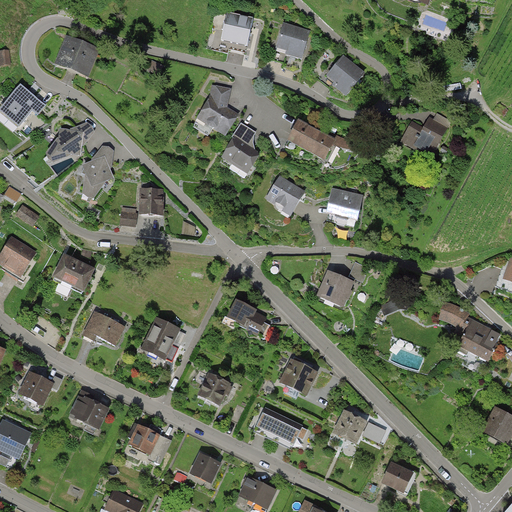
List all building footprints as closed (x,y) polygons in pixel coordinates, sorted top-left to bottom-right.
[(212,28),(207,50),(229,55),(230,50),(247,54),(255,21),(228,15),(224,31),(212,28)] [(311,33),(284,25),(279,42),(273,40),(267,60),(285,65),(287,58),(302,62),(311,33)] [(67,37),(55,67),(89,80),(101,51),(67,37)] [(11,66),(10,51),(0,51),(0,64),(0,68),(11,66)] [(366,75),(344,57),(337,65),(332,61),(317,79),(332,91),(334,88),(347,99),(366,75)] [(213,86),(210,99),(197,121),(226,139),(240,116),(228,109),(232,90),(213,86)] [(21,87),(0,111),(0,114),(20,131),(33,115),(39,120),(48,109),(21,87)] [(509,111),(499,105),(495,111),(505,117),(509,111)] [(412,123),(401,143),(432,160),(449,129),(430,119),(424,129),(412,123)] [(58,140),(46,156),(49,162),(54,166),(72,158),(72,157),(81,159),(83,148),(95,134),(93,128),(88,124),(71,131),(71,132),(60,131),(59,140),(58,140)] [(257,134),(242,124),(232,140),(233,141),(222,160),(249,176),(260,158),(259,153),(255,151),(254,144),(255,136),(257,134)] [(299,124),(289,144),(326,163),(334,146),(338,138),(328,133),(326,137),(299,124)] [(343,140),(338,138),(334,146),(340,149),(347,151),(355,152),(362,151),(361,141),(354,142),(349,141),(343,140)] [(46,154),(36,145),(11,164),(39,188),(58,176),(43,159),(46,154)] [(85,177),(83,196),(88,200),(94,201),(106,186),(105,185),(115,180),(111,171),(112,170),(115,152),(109,148),(103,148),(92,162),(92,164),(83,167),(86,177),(85,177)] [(282,212),(292,218),(306,194),(280,178),(266,200),(275,206),(277,208),(279,210),(281,211),(284,210),(282,212)] [(164,219),(165,191),(161,191),(151,182),(143,182),(143,191),(141,191),(140,218),(164,219)] [(9,192),(6,197),(16,204),(22,195),(10,185),(7,190),(9,192)] [(364,198),(333,191),(327,216),(328,217),(327,222),(355,228),(356,224),(359,224),(364,198)] [(40,218),(23,206),(16,217),(33,229),(40,218)] [(136,229),(138,215),(122,213),(120,227),(136,229)] [(13,238),(0,257),(0,265),(22,279),(38,253),(13,238)] [(64,257),(53,281),(85,295),(96,271),(64,257)] [(356,261),(350,277),(365,282),(371,267),(356,261)] [(206,274),(192,271),(190,277),(204,281),(206,274)] [(352,287),(324,275),(314,299),(341,311),(352,287)] [(380,308),(384,317),(400,311),(407,312),(409,303),(399,300),(380,308)] [(259,312),(236,302),(227,322),(236,326),(235,327),(246,332),(246,334),(248,335),(249,339),(253,337),(258,340),(259,337),(265,340),(271,327),(265,325),(268,320),(257,315),(259,312)] [(488,343),(493,334),(467,320),(470,315),(455,307),(446,304),(441,322),(449,324),(458,329),(455,334),(465,340),(460,349),(488,364),(497,348),(488,343)] [(127,329),(95,313),(83,338),(95,344),(97,340),(117,349),(127,329)] [(182,331),(157,320),(144,349),(142,350),(140,352),(140,354),(142,356),(157,364),(159,361),(166,364),(175,343),(181,346),(186,335),(181,333),(182,331)] [(319,375),(291,361),(279,386),(307,399),(319,375)] [(44,409),(55,386),(30,374),(19,397),(44,409)] [(232,386),(208,375),(198,399),(221,409),(232,386)] [(75,422),(100,434),(111,411),(91,402),(93,397),(82,392),(70,417),(76,420),(75,422)] [(247,409),(238,405),(230,421),(239,425),(247,409)] [(309,430),(266,410),(255,432),(293,450),(295,447),(300,449),(309,430)] [(506,448),(511,436),(511,421),(494,412),(482,435),(506,448)] [(369,424),(345,413),(333,437),(357,449),(369,424)] [(33,436),(3,423),(0,429),(0,454),(20,463),(33,436)] [(172,443),(139,427),(129,448),(150,458),(148,462),(161,468),(172,443)] [(222,466),(201,455),(190,477),(212,487),(222,466)] [(392,465),(382,487),(405,497),(405,495),(408,496),(418,475),(413,472),(412,474),(392,465)] [(269,511),(279,492),(248,478),(248,480),(246,480),(243,487),(244,488),(239,500),(265,511),(269,511)] [(182,491),(173,487),(169,496),(178,500),(182,491)] [(141,511),(145,505),(115,491),(105,511),(107,511),(141,511)] [(316,511),(314,511),(315,507),(305,502),(300,511),(316,511)]
